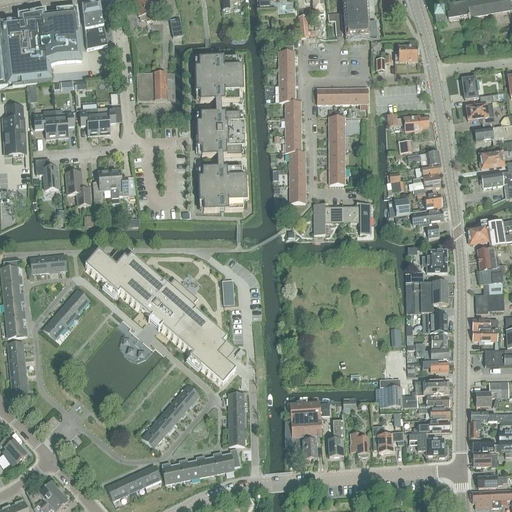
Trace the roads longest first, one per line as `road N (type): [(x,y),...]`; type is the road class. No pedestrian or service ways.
road 1 (tertiary): [(461,469),(460,263),(433,76)]
road 2 (residential): [(182,511),(255,485),(461,469)]
road 3 (residential): [(353,194),(312,189),(303,81),(433,76)]
road 4 (residential): [(129,145),(114,0)]
